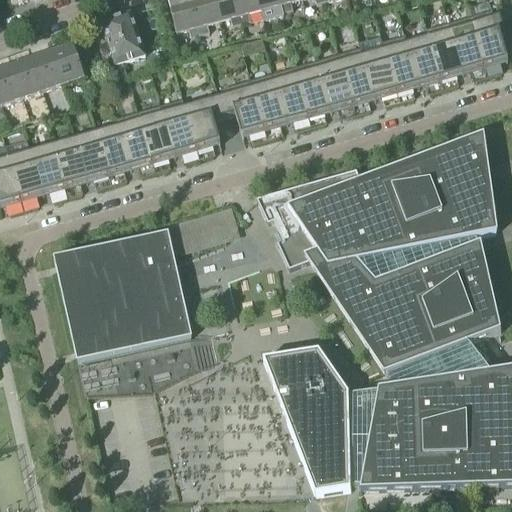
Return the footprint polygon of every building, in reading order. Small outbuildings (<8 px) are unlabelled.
[(32,2),(31,0),(8,0),(12,9),(32,2)] [(211,0),(194,0),(190,1),(198,33),(200,40),(209,37),(207,30),(219,27),(211,0)] [(234,0),(211,0),(219,27),(230,23),(232,31),(242,28),(234,0)] [(255,0),(234,0),(242,28),(251,26),(249,18),(260,15),(255,0)] [(278,0),(255,0),(260,15),(272,12),(274,20),(284,17),(278,0)] [(301,0),(278,0),(284,17),(293,15),(290,7),(303,4),(301,0)] [(324,0),(301,0),(303,4),(314,1),(316,9),(326,6),(324,0)] [(198,33),(190,1),(168,7),(176,38),(188,35),(190,42),(200,40),(198,33)] [(492,16),(470,23),(486,80),(500,76),(498,70),(507,68),(499,40),(504,38),(499,21),(494,23),(492,16)] [(101,26),(103,33),(115,69),(105,72),(110,88),(127,83),(123,67),(145,60),(131,17),(101,26)] [(470,23),(448,29),(463,81),(471,78),(472,84),(486,80),(470,23)] [(448,29),(426,35),(442,93),(456,89),(455,83),(463,81),(448,29)] [(405,41),(404,42),(419,93),(427,91),(429,97),(442,93),(426,35),(424,36),(426,43),(407,48),(405,41)] [(404,42),(382,48),(399,106),(413,102),(411,96),(419,93),(404,42)] [(240,51),(243,61),(264,54),(262,45),(240,51)] [(361,54),(360,54),(375,106),(383,104),(385,110),(399,106),(382,48),(381,48),(383,55),(363,61),(361,54)] [(72,49),(52,56),(64,89),(84,82),(72,49)] [(360,54),(338,61),(355,118),(369,114),(367,108),(375,106),(360,54)] [(52,56),(31,64),(43,96),(64,89),(52,56)] [(338,61),(316,67),(331,119),(339,116),(341,122),(355,118),(338,61)] [(31,64),(10,71),(22,104),(43,96),(31,64)] [(316,67),(294,73),(311,131),(324,127),(323,121),(331,119),(316,67)] [(10,71),(0,74),(0,106),(2,111),(22,104),(10,71)] [(294,73),(272,80),(287,131),(295,129),(297,135),(311,131),(294,73)] [(272,80),(251,86),(265,135),(268,144),(281,140),(279,134),(287,131),(272,80)] [(222,102),(218,103),(224,123),(235,120),(235,121),(242,143),(242,144),(244,144),(253,141),(254,147),(268,144),(265,135),(251,86),(249,86),(220,95),(222,102)] [(218,103),(184,113),(199,164),(213,160),(211,153),(220,151),(213,126),(224,123),(218,103)] [(160,112),(138,119),(154,176),(168,172),(167,166),(175,164),(160,112)] [(161,112),(160,112),(175,164),(183,161),(185,168),(199,164),(184,113),(163,119),(161,112)] [(138,119),(116,125),(131,176),(139,174),(141,180),(154,176),(138,119)] [(117,132),(96,138),(111,189),(125,185),(123,179),(131,176),(116,125),(115,125),(117,132)] [(96,138),(74,144),(87,189),(95,187),(97,193),(111,189),(96,138)] [(476,242),(497,238),(497,234),(497,232),(490,181),(488,173),(484,139),(421,163),(360,185),(356,176),(256,204),(267,229),(274,227),(283,247),(277,250),(289,276),(308,268),(384,381),(387,379),(387,386),(387,391),(376,392),(377,396),(372,396),(364,397),(349,400),(319,355),(261,364),(314,500),(351,495),(350,491),(359,491),(359,496),(416,493),(471,491),(511,490),(511,372),(489,376),(483,369),(489,365),(486,361),(483,357),(477,361),(468,349),(485,342),(501,336),(499,328),(499,327),(482,253),(481,248),(478,248),(476,242)] [(74,144),(52,151),(67,202),(81,198),(79,191),(87,189),(74,144)] [(52,151),(30,157),(43,202),(51,199),(53,206),(67,202),(52,151)] [(30,157),(8,163),(23,214),(37,210),(35,204),(43,202),(30,157)] [(23,214),(8,163),(0,165),(0,214),(7,212),(9,218),(23,214)] [(240,241),(236,223),(178,236),(182,254),(240,241)] [(168,237),(53,263),(73,353),(75,362),(77,369),(79,368),(152,352),(192,343),(181,294),(168,237)]
